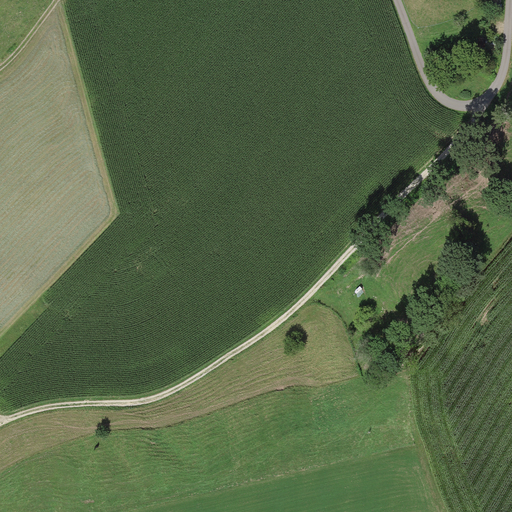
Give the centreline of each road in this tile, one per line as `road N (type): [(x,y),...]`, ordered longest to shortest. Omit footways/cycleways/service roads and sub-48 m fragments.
road 1 (track): [(0,423),(69,404),(161,396),(275,328),(480,103)]
road 2 (track): [(396,0),(425,78),(453,107),(480,103),(496,86),(507,0)]
